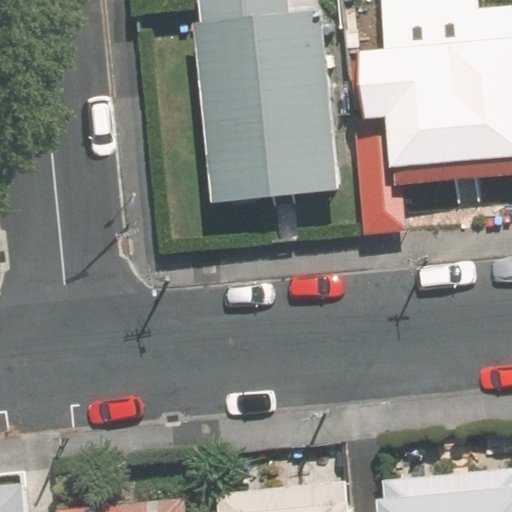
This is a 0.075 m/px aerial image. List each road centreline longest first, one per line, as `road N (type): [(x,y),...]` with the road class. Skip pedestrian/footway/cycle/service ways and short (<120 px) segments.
road 1 (residential): [(511,318),(64,359)]
road 2 (residential): [(64,359),(32,0)]
